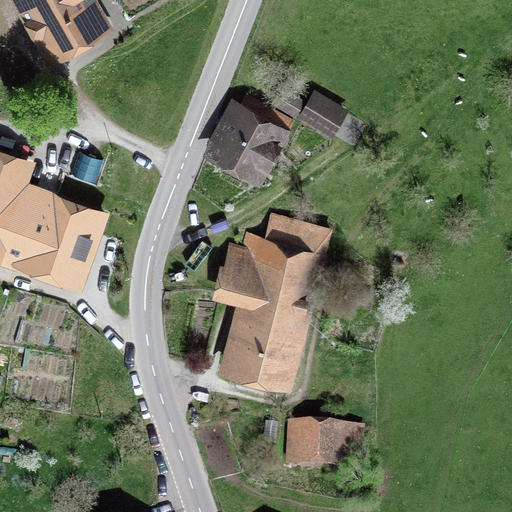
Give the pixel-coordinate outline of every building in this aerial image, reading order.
[(14,0),(46,56),(96,27),(80,0),(14,0)] [(282,88),(274,100),(295,113),(302,100),(282,88)] [(317,92),(303,116),(330,131),(344,107),(317,92)] [(246,94),(215,151),(254,172),(285,115),(246,94)] [(29,177),(37,156),(0,142),(0,249),(69,274),(90,215),(100,218),(101,214),(53,197),(57,186),(54,185),(29,177)] [(253,212),(248,233),(312,250),(317,229),(253,212)] [(278,377),(312,250),(248,233),(244,248),(230,245),(218,290),(248,298),(231,364),(278,377)] [(356,290),(354,303),(368,305),(370,292),(356,290)] [(335,461),(335,466),(361,469),(365,428),(339,425),(338,431),(297,427),(294,457),(335,461)]
